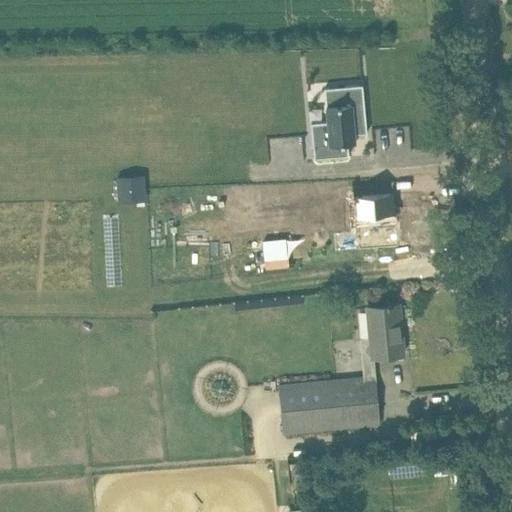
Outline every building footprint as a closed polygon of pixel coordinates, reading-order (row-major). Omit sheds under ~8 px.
[(327,122),(311,123),(315,159),(345,156),(344,144),(357,144),(355,133),(367,133),(363,84),(324,88),(327,122)] [(271,92),(224,95),(225,119),(250,117),(250,123),(273,122),(271,92)] [(227,144),(231,166),(257,162),(254,140),(227,144)] [(357,229),(334,232),(335,250),(359,248),(359,250),(399,246),(396,212),(396,210),(392,211),(392,206),(391,206),(390,197),(391,197),(391,192),(362,194),(363,213),(355,214),(356,216),(358,228),(357,228),(357,229)] [(360,338),(364,376),(279,384),(284,432),(380,423),(375,375),(373,375),(371,355),(404,352),(402,334),(400,334),(399,324),(401,324),(399,304),(392,305),(392,303),(388,303),(388,305),(367,307),(370,337),(360,338)] [(316,496),(321,504),(331,497),(326,490),(316,496)]
